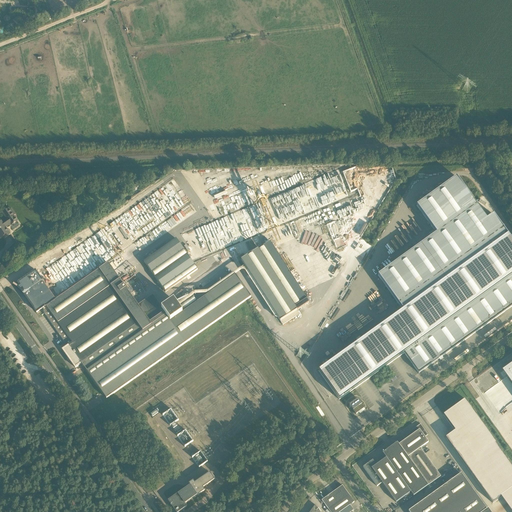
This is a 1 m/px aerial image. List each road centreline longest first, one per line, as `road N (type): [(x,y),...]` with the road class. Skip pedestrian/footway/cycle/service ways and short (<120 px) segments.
road 1 (tertiary): [(148,511),(0,299)]
road 2 (unclassified): [(335,459),(511,335)]
